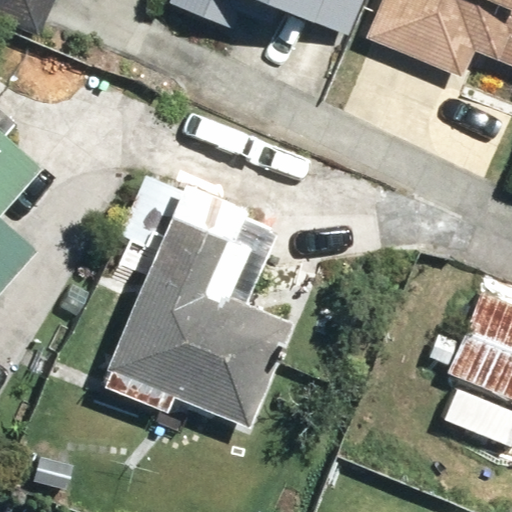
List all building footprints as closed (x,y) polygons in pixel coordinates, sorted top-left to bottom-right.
[(0,0),(0,26),(27,37),(41,0),(0,0)] [(163,0),(161,7),(228,33),(239,5),(338,43),(354,0),(163,0)] [(511,0),(371,0),(355,39),(451,77),(460,54),(511,74),(511,0)] [(0,129),(11,116),(0,107),(0,274),(17,255),(0,240),(0,199),(25,169),(0,148),(0,129)] [(260,222),(160,186),(95,367),(106,372),(97,398),(151,418),(157,400),(235,428),(272,327),(212,306),(221,281),(237,286),(260,222)] [(511,311),(468,293),(446,344),(435,339),(425,362),(437,367),(434,373),(511,406),(511,311)]
